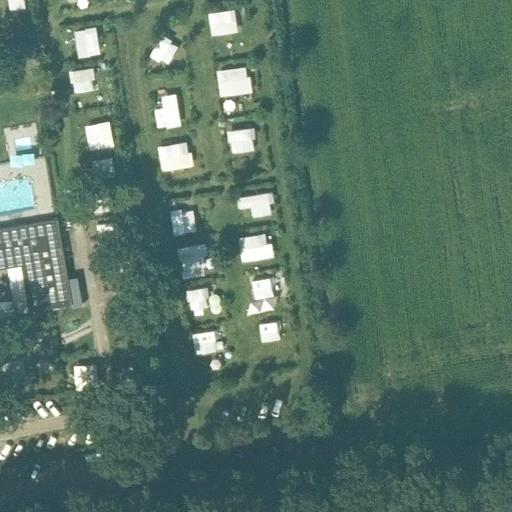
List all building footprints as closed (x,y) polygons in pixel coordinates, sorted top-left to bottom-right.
[(210,9),(213,34),(241,31),(238,6),(210,9)] [(100,25),(77,27),(80,55),(103,53),(100,25)] [(184,43),(167,34),(157,51),(174,60),(184,43)] [(252,64),(219,66),(221,94),(254,92),(252,64)] [(96,65),(73,66),(74,90),(98,89),(96,65)] [(178,100),(156,102),(158,123),(181,120),(178,100)] [(91,124),(95,148),(117,144),(113,120),(91,124)] [(232,151),(258,149),(257,125),(231,127),(232,151)] [(164,170),(196,165),(191,138),(160,144),(164,170)] [(0,164),(0,178),(12,176),(10,163),(0,164)] [(246,193),(249,216),(276,213),(274,190),(246,193)] [(174,210),(175,234),(198,233),(197,209),(174,210)] [(0,227),(0,257),(29,253),(36,292),(27,294),(29,310),(72,303),(58,218),(0,227)] [(244,255),(273,254),(272,230),(243,231),(244,255)] [(182,268),(209,267),(208,243),(181,244),(182,268)] [(255,292),(283,291),(282,269),(254,270),(255,292)] [(210,283),(190,285),(192,308),(213,306),(210,283)] [(71,293),(72,303),(73,308),(83,306),(80,291),(71,293)] [(132,307),(110,311),(114,331),(136,326),(132,307)] [(67,310),(68,333),(90,332),(89,309),(67,310)]
